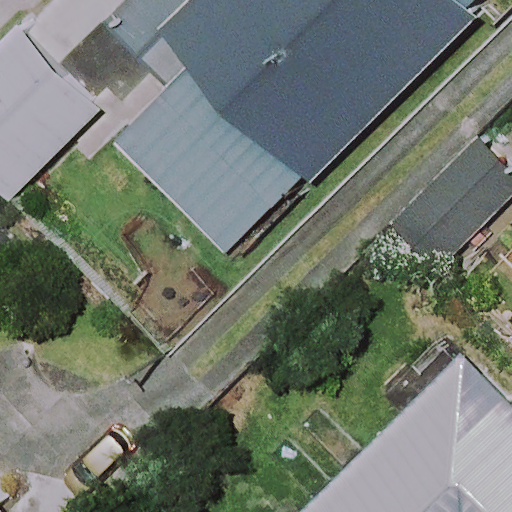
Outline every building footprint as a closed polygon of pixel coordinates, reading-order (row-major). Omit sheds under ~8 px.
[(499,11),(488,0),(139,0),(120,18),(293,203),(499,11)] [(115,106),(36,23),(0,57),(0,177),(20,198),(115,106)] [(511,205),(511,158),(495,140),(406,222),(447,266),(511,205)] [(511,511),(511,387),(478,353),(317,511),(511,511)] [(0,511),(17,511),(24,506),(0,481),(0,511)]
